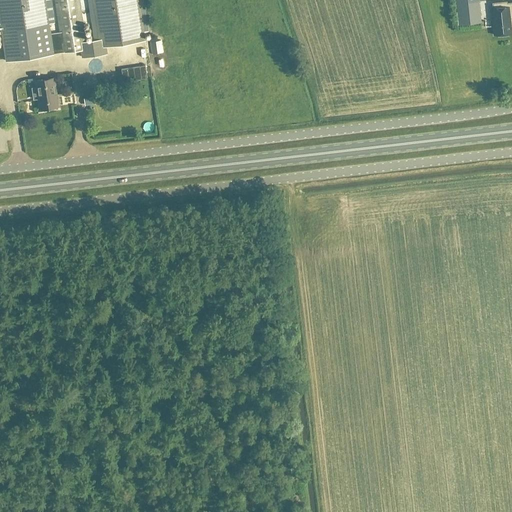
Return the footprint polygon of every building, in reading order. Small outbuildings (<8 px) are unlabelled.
[(63,52),(60,33),(50,34),(45,0),(0,0),(0,17),(7,61),(53,54),(63,52)] [(93,0),(99,40),(85,42),(79,0),(54,0),(60,33),(63,52),(63,53),(81,50),(83,57),(106,54),(105,46),(145,40),(138,0),(93,0)] [(478,0),(456,0),(459,25),(481,23),(478,0)] [(511,2),(507,3),(506,2),(493,3),(493,8),(491,8),(494,35),(500,35),(500,36),(507,36),(506,34),(511,34),(511,29),(511,27),(511,2)] [(54,78),(35,81),(39,110),(58,107),(54,78)] [(94,97),(84,99),(85,106),(95,105),(94,97)]
